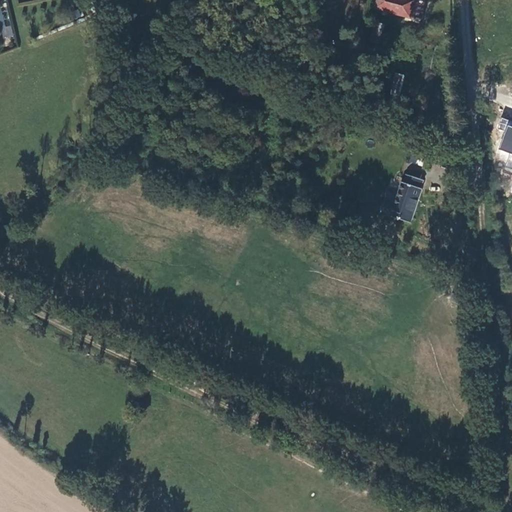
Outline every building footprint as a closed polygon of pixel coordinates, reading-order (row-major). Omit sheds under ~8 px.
[(416,2),(410,0),(378,0),(375,9),(411,20),(416,2)] [(11,27),(2,27),(2,36),(11,36),(11,27)] [(397,39),(394,52),(403,54),(405,47),(413,48),(414,42),(397,39)] [(510,121),(502,119),(498,130),(505,132),(499,150),(510,154),(506,167),(511,169),(511,127),(508,126),(510,121)] [(396,205),(388,202),(386,202),(382,214),(411,224),(422,190),(420,190),(423,181),(406,176),(404,183),(403,182),(396,205)]
